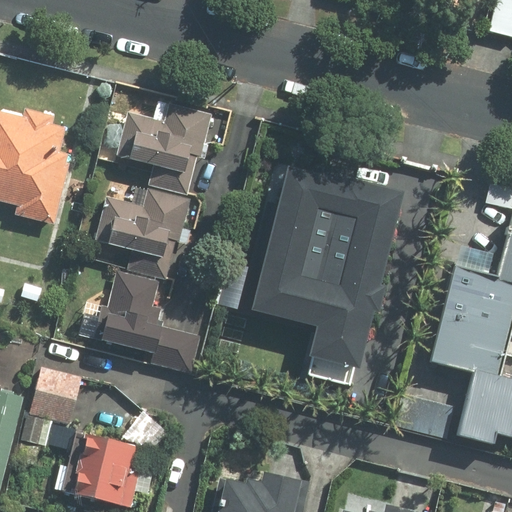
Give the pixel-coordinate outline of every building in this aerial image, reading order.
[(511,0),(496,0),(488,36),(511,41),(511,0)] [(23,123),(0,117),(0,205),(14,209),(11,219),(50,228),(66,158),(57,156),(63,133),(49,130),(51,120),(25,114),(23,123)] [(199,114),(193,132),(126,116),(113,161),(179,180),(185,158),(199,162),(212,118),(199,114)] [(246,266),(224,260),(212,308),(226,311),(221,328),(242,334),(246,319),(306,332),(299,364),(355,376),(394,198),(276,171),(249,295),(240,292),(246,266)] [(175,243),(185,246),(193,215),(184,213),(187,200),(147,189),(142,208),(106,198),(93,245),(156,262),(151,282),(114,272),(104,311),(99,309),(94,330),(99,331),(96,345),(149,358),(146,367),(189,377),(199,337),(173,330),(191,268),(170,262),(175,243)] [(511,213),(510,213),(494,278),(454,268),(431,361),(470,370),(453,436),(488,445),(491,433),(507,437),(510,428),(511,428),(511,213)] [(78,379),(38,369),(27,414),(66,424),(78,379)] [(0,473),(21,395),(0,389),(0,473)] [(23,418),(18,443),(43,448),(48,423),(23,418)] [(66,499),(127,509),(126,493),(144,497),(149,474),(132,470),(136,451),(80,438),(66,499)] [(287,511),(294,485),(254,475),(251,489),(219,481),(211,511),(287,511)]
